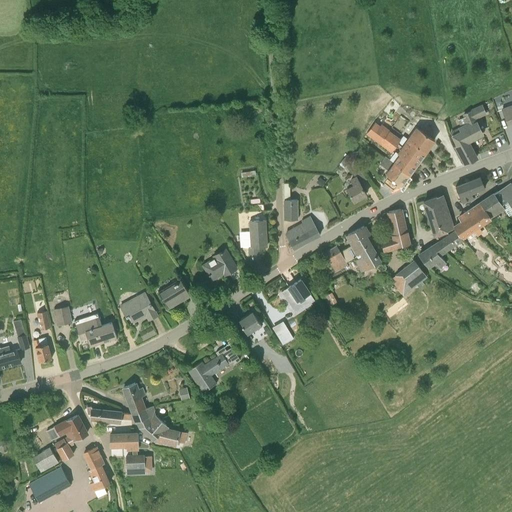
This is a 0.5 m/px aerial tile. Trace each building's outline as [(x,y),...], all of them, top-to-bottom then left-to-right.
[(511,104),(501,108),(507,125),(511,123),(511,104)] [(477,124),(475,119),(486,114),(481,105),(463,114),(467,124),(460,128),(451,133),(453,137),(457,145),(455,146),(465,164),(476,159),(466,141),(482,133),(477,124)] [(396,146),(398,144),(403,136),(400,139),(381,125),(380,127),(375,124),(367,135),(391,153),(396,145),(396,146)] [(434,140),(426,134),(416,127),(407,139),(426,152),(434,140)] [(407,139),(403,136),(398,144),(420,160),(426,152),(407,139)] [(409,174),(420,160),(398,144),(396,146),(400,148),(397,152),(399,155),(393,162),(409,174)] [(347,155),(337,170),(341,174),(345,168),(347,166),(354,176),(361,171),(358,167),(354,161),(353,160),(347,155)] [(409,174),(393,162),(385,157),(379,164),(388,170),(385,173),(401,185),(409,174)] [(354,161),(358,167),(362,164),(358,158),(354,161)] [(366,195),(361,186),(355,176),(350,179),(352,185),(346,188),(349,193),(354,201),(366,195)] [(316,182),(322,187),(326,182),(320,177),(316,182)] [(468,182),(472,193),(485,188),(480,177),(468,182)] [(471,193),(472,193),(468,182),(455,187),(462,203),(471,200),(471,193)] [(297,199),(290,199),(290,183),(284,183),(285,200),(284,200),(284,220),(297,219),(297,199)] [(511,188),(508,183),(493,193),(502,206),(509,201),(511,205),(511,188)] [(505,210),(502,206),(493,193),(480,203),(491,219),(505,210)] [(436,197),(424,202),(435,235),(453,227),(445,201),(439,204),(436,197)] [(479,228),(491,219),(480,203),(464,213),(474,228),(472,230),(474,233),(476,236),(482,231),(479,228)] [(397,247),(400,247),(409,244),(401,209),(388,211),(394,238),(381,242),(383,253),(397,248),(397,247)] [(462,240),(463,239),(468,246),(469,246),(463,239),(468,236),(469,237),(474,233),(472,230),(474,228),(464,213),(459,217),(462,222),(454,227),(456,231),(462,240)] [(248,247),(249,249),(249,259),(260,258),(259,247),(267,246),(265,220),(249,221),(249,231),(242,231),(243,247),(248,247)] [(293,249),(312,239),(304,223),(287,232),(286,234),(286,235),(293,249)] [(369,235),(369,234),(364,225),(347,234),(353,245),(341,253),(337,246),(325,253),(336,272),(348,265),(346,262),(356,256),(358,259),(354,261),(361,272),(381,261),(367,236),(369,235)] [(463,247),(465,249),(468,246),(463,239),(462,240),(456,231),(439,242),(446,252),(459,243),(462,247),(463,247)] [(440,256),(446,252),(439,242),(420,255),(419,254),(419,255),(429,268),(436,263),(440,268),(446,264),(440,256)] [(236,267),(231,259),(225,249),(212,256),(213,258),(203,264),(212,279),(223,272),(225,274),(236,267)] [(390,279),(403,296),(427,277),(414,260),(395,274),(395,275),(390,279)] [(57,284),(67,283),(66,273),(56,274),(57,284)] [(190,295),(185,286),(181,279),(159,293),(163,300),(168,308),(176,304),(173,299),(180,294),(183,299),(184,298),(190,295)] [(310,294),(306,288),(300,279),(289,287),(291,290),(285,294),(292,305),(310,294)] [(331,305),(339,301),(334,290),(326,294),(331,305)] [(157,315),(152,306),(144,292),(119,305),(127,317),(130,316),(133,322),(146,315),(149,320),(157,315)] [(176,304),(179,309),(188,304),(184,298),(183,299),(176,304)] [(72,322),(69,306),(54,308),(57,325),(72,322)] [(50,327),(46,310),(37,313),(40,330),(50,327)] [(261,326),(258,320),(252,311),(239,320),(244,328),(248,334),(261,326)] [(113,327),(111,321),(102,324),(97,312),(74,320),(80,338),(87,336),(90,345),(109,339),(109,336),(113,335),(114,337),(116,336),(113,327)] [(17,336),(25,334),(21,319),(13,321),(17,336)] [(272,333),(267,326),(263,328),(268,335),(272,333)] [(289,331),(279,337),(283,344),(293,338),(289,331)] [(21,349),(29,346),(25,334),(17,336),(21,349)] [(52,358),(48,344),(46,337),(34,340),(37,352),(39,362),(52,358)] [(0,368),(21,362),(17,349),(10,350),(9,346),(0,348),(0,368)] [(240,360),(237,355),(232,347),(226,350),(224,347),(216,352),(218,356),(204,365),(202,361),(188,370),(202,392),(216,382),(212,375),(233,362),(234,364),(240,360)] [(143,387),(138,389),(135,383),(124,387),(129,400),(133,413),(146,409),(142,396),(146,395),(143,387)] [(190,398),(187,387),(178,389),(181,400),(190,398)] [(140,427),(155,439),(167,425),(156,417),(152,406),(146,409),(133,413),(131,413),(131,418),(131,419),(136,418),(136,421),(138,420),(140,427)] [(131,418),(131,413),(97,409),(92,409),(92,407),(87,407),(88,414),(90,413),(91,418),(112,421),(121,421),(121,418),(131,418)] [(55,444),(57,448),(66,442),(69,447),(74,444),(72,441),(87,433),(77,415),(47,431),(51,440),(65,432),(68,437),(55,444)] [(167,425),(155,439),(176,446),(177,444),(179,444),(179,442),(184,444),(187,433),(179,431),(180,430),(168,428),(169,427),(167,425)] [(133,449),(133,456),(138,456),(137,449),(138,449),(138,433),(110,434),(110,445),(127,444),(127,449),(133,449)] [(73,454),(69,447),(66,442),(57,448),(56,449),(63,460),(73,454)] [(58,462),(49,446),(43,450),(42,451),(32,457),(41,473),(58,462)] [(103,463),(96,447),(85,452),(88,460),(92,468),(89,469),(94,481),(89,483),(93,491),(109,483),(101,464),(103,463)] [(151,468),(149,455),(138,456),(133,456),(126,456),(127,467),(127,472),(145,471),(145,469),(151,468)] [(62,468),(61,466),(29,484),(39,502),(71,485),(62,468)]
